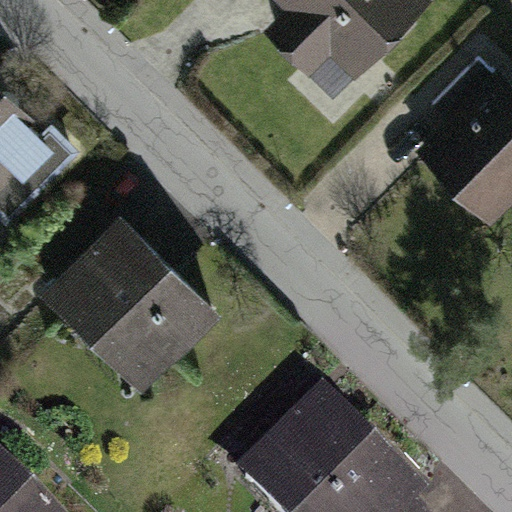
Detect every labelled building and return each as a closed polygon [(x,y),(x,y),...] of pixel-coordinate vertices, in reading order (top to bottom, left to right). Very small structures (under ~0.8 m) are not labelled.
[(335,83),(414,0),(298,0),(275,25),(335,83)] [(491,212),(511,190),(511,82),(505,75),(429,152),(491,212)] [(0,231),(73,157),(0,85),(0,231)] [(145,379),(214,304),(168,261),(121,218),(52,293),(145,379)] [(285,511),(411,511),(421,502),(378,458),(322,401),(248,474),(285,511)] [(0,511),(43,511),(0,469),(0,511)]
